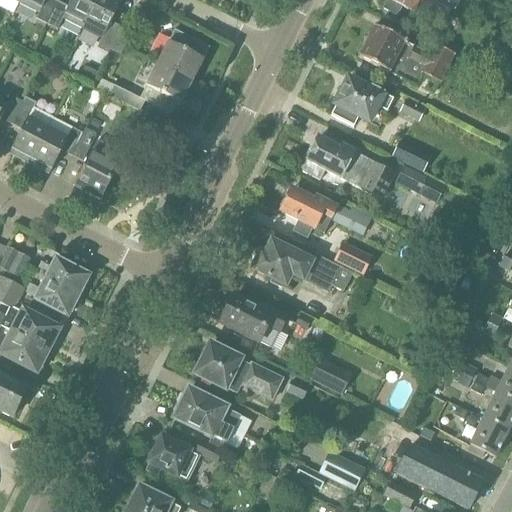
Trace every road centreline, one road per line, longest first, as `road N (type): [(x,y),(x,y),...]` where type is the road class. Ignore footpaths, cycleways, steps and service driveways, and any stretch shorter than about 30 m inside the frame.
road 1 (residential): [(46,511),(162,276)]
road 2 (residential): [(162,276),(276,51)]
road 3 (residential): [(162,276),(0,195)]
